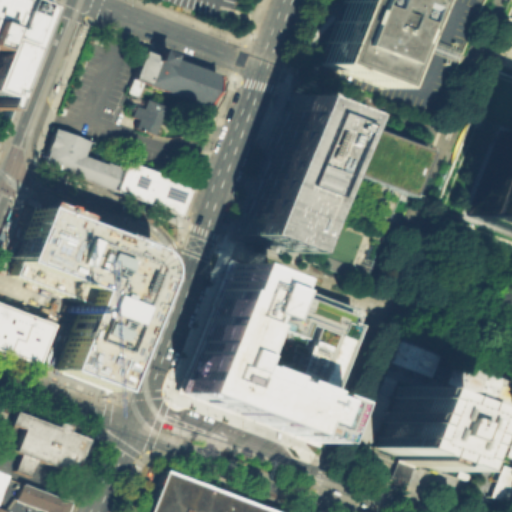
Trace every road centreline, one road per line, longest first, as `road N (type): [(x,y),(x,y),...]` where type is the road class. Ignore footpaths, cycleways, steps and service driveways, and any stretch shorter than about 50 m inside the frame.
road 1 (tertiary): [(129,419),(149,437),(345,511)]
road 2 (secondary): [(181,282),(263,67)]
road 3 (residential): [(181,282),(166,246),(142,220),(9,173)]
road 4 (tertiary): [(263,67),(85,0)]
road 5 (tertiary): [(63,32),(9,173)]
road 6 (secondary): [(129,419),(181,282)]
road 7 (tertiary): [(129,419),(0,374)]
road 8 (tertiary): [(225,439),(161,407),(152,361)]
